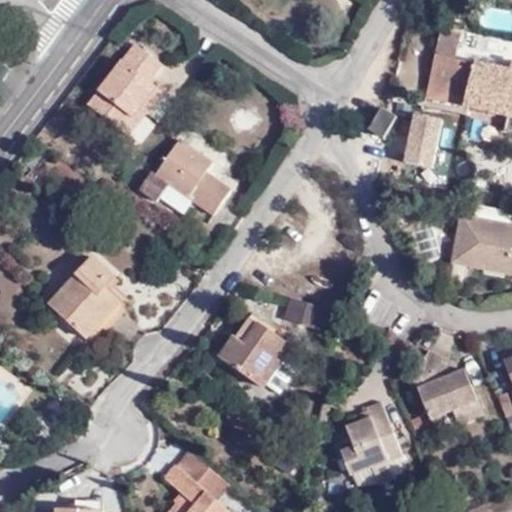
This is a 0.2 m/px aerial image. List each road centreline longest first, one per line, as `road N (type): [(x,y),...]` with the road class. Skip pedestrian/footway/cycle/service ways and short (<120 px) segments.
road 1 (residential): [(123,428),(118,409),(346,96)]
road 2 (residential): [(511,317),(452,318),(415,301),(346,96)]
road 3 (residential): [(346,96),(190,0)]
road 4 (unclassified): [(103,0),(0,136)]
